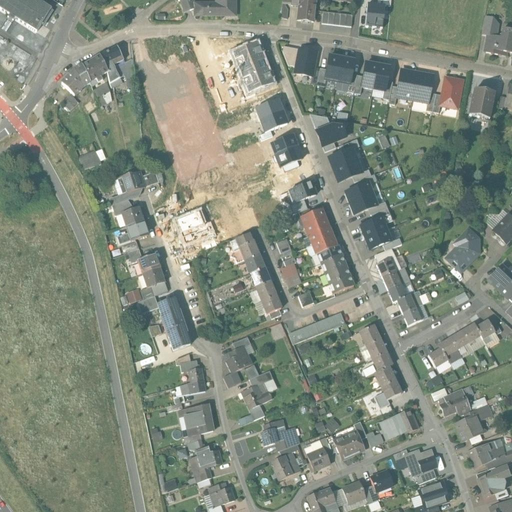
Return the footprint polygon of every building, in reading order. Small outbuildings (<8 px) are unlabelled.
[(51,10),(35,0),(0,0),(0,10),(9,16),(8,19),(13,22),(15,19),(27,27),(36,33),(51,10)] [(187,0),(181,2),(185,14),(192,12),(187,0)] [(193,0),(187,0),(192,12),(195,10),(195,5),(193,0)] [(217,0),(217,5),(202,5),(202,15),(202,17),(225,17),(225,15),(235,15),(235,0),(217,0)] [(291,0),(291,5),(291,7),(298,8),(298,6),(300,6),(299,13),(297,13),(297,21),(297,22),(314,23),(313,23),(314,7),(315,7),(315,0),(291,0)] [(384,7),(367,5),(365,28),(382,30),(384,7)] [(352,17),(323,13),(321,25),(351,29),(352,17)] [(511,32),(502,30),(501,39),(487,37),(484,54),(501,57),(502,53),(511,55),(511,32)] [(163,63),(160,41),(144,43),(146,65),(163,63)] [(256,45),(231,55),(248,96),(273,86),(266,69),(265,69),(262,63),(263,62),(256,45)] [(117,48),(99,57),(107,74),(114,70),(112,67),(117,64),(116,60),(121,58),(117,48)] [(295,68),(299,51),(283,48),(282,53),(288,67),(295,68)] [(299,51),(295,68),(294,75),(312,78),(316,54),(299,51)] [(99,57),(82,67),(90,84),(107,74),(99,57)] [(325,82),(336,84),(341,60),(329,57),(326,71),(325,82)] [(123,77),(125,82),(134,81),(131,60),(124,63),(121,58),(116,60),(117,64),(123,77)] [(354,62),(341,60),(336,84),(348,86),(349,86),(351,76),(354,62)] [(110,85),(111,90),(122,84),(120,79),(123,77),(117,64),(112,67),(114,70),(116,79),(111,82),(112,84),(110,85)] [(361,89),(373,91),(377,67),(366,64),(363,78),(361,88),(361,89)] [(82,67),(74,72),(61,85),(74,97),(82,88),(90,84),(82,67)] [(389,69),(377,67),(373,91),(384,93),(386,83),(389,69)] [(114,70),(107,74),(109,83),(111,82),(116,79),(114,70)] [(324,89),(325,82),(326,71),(320,70),(316,87),(324,89)] [(396,99),(412,102),(417,74),(401,71),(397,88),(396,99)] [(433,77),(417,74),(412,102),(427,105),(428,105),(429,95),(433,77)] [(357,77),(351,76),(349,86),(348,86),(347,93),(353,95),(357,77)] [(360,96),(361,89),(361,88),(363,78),(357,77),(353,95),(360,96)] [(462,82),(445,79),(441,97),(439,107),(440,107),(457,111),(462,82)] [(125,82),(125,89),(134,88),(134,81),(125,82)] [(392,84),(386,83),(384,93),(382,100),(389,101),(391,87),(392,84)] [(106,85),(93,93),(96,101),(103,97),(109,93),(106,85)] [(395,106),(396,99),(397,88),(391,87),(389,101),(388,105),(395,106)] [(493,95),(474,91),(469,117),(488,121),(493,95)] [(109,93),(103,97),(105,99),(107,104),(111,102),(109,93)] [(71,95),(61,103),(69,112),(78,104),(71,95)] [(428,105),(427,105),(425,112),(432,113),(435,96),(429,95),(428,105)] [(439,107),(441,97),(435,96),(432,113),(438,115),(440,107),(439,107)] [(99,108),(107,104),(105,99),(103,97),(96,101),(99,108)] [(506,99),(501,98),(498,110),(503,111),(504,108),(506,99)] [(260,123),(282,114),(277,102),(255,110),(260,123)] [(326,111),(316,109),(314,117),(324,119),(326,111)] [(282,114),(260,123),(265,134),(270,132),(287,126),(282,114)] [(309,116),(316,133),(330,128),(327,119),(309,116)] [(316,133),(322,149),(333,144),(345,139),(340,129),(332,127),(330,128),(316,133)] [(272,138),(270,132),(265,134),(259,137),(261,142),(272,138)] [(384,150),(392,147),(387,135),(379,138),(384,150)] [(274,158),(298,148),(294,136),(269,146),(274,158)] [(339,148),(342,155),(351,151),(352,151),(359,149),(356,141),(339,148)] [(94,143),(77,150),(85,171),(103,164),(94,143)] [(333,144),(322,149),(324,154),(335,150),(333,144)] [(303,161),(298,148),(274,158),(279,170),(303,161)] [(333,171),(356,162),(352,151),(351,151),(342,155),(329,160),(333,171)] [(361,174),(356,162),(333,171),(338,184),(352,179),(361,175),(361,174)] [(354,184),(357,183),(371,178),(368,171),(361,174),(361,175),(352,179),(354,184)] [(148,176),(140,179),(139,174),(131,177),(131,176),(122,179),(128,195),(152,187),(148,176)] [(155,174),(148,176),(152,187),(158,184),(155,174)] [(368,185),(368,186),(376,183),(374,176),(371,178),(357,183),(359,189),(368,185)] [(311,184),(288,193),(293,205),(304,201),(315,196),(311,184)] [(349,206),(372,196),(368,186),(368,185),(359,189),(345,194),(349,206)] [(188,186),(166,195),(173,211),(194,202),(188,186)] [(377,208),(376,207),(372,196),(349,206),(354,217),(368,211),(377,208)] [(307,210),(304,201),(293,205),(289,207),(293,216),(298,214),(307,210)] [(122,204),(111,207),(113,214),(124,210),(122,204)] [(368,211),(370,217),(387,210),(384,204),(376,207),(377,208),(368,211)] [(138,210),(121,216),(126,229),(143,223),(138,210)] [(307,210),(298,214),(300,219),(311,215),(309,210),(307,210)] [(387,210),(370,217),(372,222),(382,219),(383,222),(391,219),(387,210)] [(300,219),(304,229),(325,220),(321,211),(311,215),(300,219)] [(175,223),(180,235),(204,225),(199,214),(175,223)] [(511,220),(508,217),(492,233),(505,245),(511,238),(511,220)] [(364,241),(387,232),(383,222),(382,219),(372,222),(358,228),(362,237),(360,238),(362,242),(364,241)] [(325,220),(304,229),(307,238),(308,238),(329,230),(325,220)] [(143,223),(126,229),(131,242),(148,237),(143,223)] [(208,224),(204,225),(180,235),(185,247),(200,241),(213,236),(208,224)] [(329,230),(308,238),(311,247),(333,239),(329,230)] [(468,231),(454,246),(456,248),(456,252),(447,262),(460,274),(478,255),(478,241),(468,231)] [(392,243),(387,232),(364,241),(368,253),(382,247),(392,244),(392,243)] [(213,236),(200,241),(204,251),(217,246),(213,236)] [(247,236),(236,241),(240,251),(232,254),(230,258),(234,260),(236,265),(244,262),(257,256),(252,243),(250,243),(247,236)] [(333,239),(311,247),(315,256),(317,256),(336,248),(333,239)] [(286,240),(276,244),(278,250),(288,246),(286,240)] [(392,244),(382,247),(385,253),(391,251),(401,246),(399,240),(392,243),(392,244)] [(288,246),(278,250),(280,255),(290,251),(288,246)] [(336,248),(317,256),(321,266),(341,257),(337,248),(336,248)] [(378,266),(394,258),(391,251),(385,253),(374,257),(378,266)] [(139,252),(128,255),(130,261),(141,258),(139,252)] [(257,256),(244,262),(250,275),(263,270),(257,256)] [(154,257),(138,263),(142,276),(159,270),(154,257)] [(341,257),(321,266),(325,275),(345,267),(341,257)] [(378,266),(376,267),(382,279),(400,271),(394,258),(378,266)] [(294,259),(284,263),(286,268),(296,264),(294,259)] [(345,267),(325,275),(329,285),(349,277),(345,267)] [(511,272),(509,270),(507,273),(501,268),(491,279),(495,282),(491,286),(507,301),(511,296),(511,272)] [(159,270),(142,276),(147,290),(164,284),(159,270)] [(263,270),(250,275),(256,289),(269,283),(263,270)] [(400,271),(382,279),(387,292),(399,287),(408,283),(403,270),(400,271)] [(349,277),(329,285),(333,296),(353,287),(349,277)] [(269,283),(256,289),(261,302),(274,296),(269,283)] [(399,287),(387,292),(393,304),(396,303),(403,300),(401,295),(403,294),(399,287)] [(152,292),(141,296),(143,302),(154,298),(152,292)] [(309,293),(298,297),(302,308),(313,304),(309,293)] [(274,296),(261,302),(267,316),(280,310),(274,296)] [(403,300),(396,303),(402,316),(413,311),(411,306),(413,306),(409,297),(403,300)] [(143,302),(137,304),(141,315),(158,310),(157,306),(155,298),(154,298),(143,302)] [(157,306),(158,310),(162,321),(161,321),(167,338),(168,337),(173,352),(190,346),(185,334),(186,334),(179,312),(178,313),(174,301),(157,306)] [(413,311),(402,316),(408,329),(419,324),(417,319),(418,319),(415,310),(413,311)] [(340,315),(315,325),(319,336),(345,325),(340,315)] [(487,323),(475,330),(480,339),(481,340),(486,338),(486,339),(494,334),(489,326),(487,323)] [(501,335),(494,323),(489,326),(494,334),(496,338),(501,335)] [(315,325),(304,329),(308,340),(319,336),(315,325)] [(473,327),(462,334),(468,344),(472,342),(473,343),(480,339),(475,330),(473,327)] [(372,328),(359,334),(366,347),(378,341),(372,328)] [(304,329),(288,335),(292,346),(308,340),(304,329)] [(349,332),(339,337),(342,343),(352,338),(349,332)] [(462,334),(450,341),(456,351),(461,349),(462,350),(469,346),(468,344),(462,334)] [(246,339),(231,345),(235,352),(242,348),(249,345),(246,339)] [(378,341),(366,347),(372,360),(384,354),(378,341)] [(450,341),(438,348),(447,363),(449,366),(461,359),(457,353),(456,351),(450,341)] [(235,352),(229,355),(231,361),(226,363),(231,375),(250,366),(242,348),(235,352)] [(440,351),(428,358),(434,369),(439,366),(440,367),(447,363),(440,351)] [(384,354),(372,360),(375,366),(365,371),(368,378),(375,375),(387,369),(391,367),(384,354)] [(189,356),(175,361),(177,367),(179,367),(179,366),(190,364),(189,356)] [(190,364),(179,366),(179,367),(181,375),(188,374),(190,386),(203,383),(200,370),(197,371),(196,363),(190,364)] [(387,369),(375,375),(381,388),(393,382),(387,369)] [(436,386),(441,383),(436,372),(431,375),(436,386)] [(393,382),(381,388),(388,402),(399,396),(393,382)] [(190,386),(187,387),(189,396),(205,393),(203,383),(190,386)] [(254,388),(247,392),(249,397),(256,394),(257,394),(254,388)] [(447,397),(437,401),(438,403),(445,419),(456,414),(458,413),(468,409),(465,401),(469,400),(468,398),(472,396),(469,388),(447,397)] [(444,390),(430,396),(434,404),(438,403),(437,401),(447,397),(444,390)] [(180,392),(171,394),(172,401),(181,398),(180,392)] [(249,397),(244,400),(249,412),(261,406),(256,394),(249,397)] [(483,400),(473,405),(473,407),(477,405),(482,409),(487,407),(483,400)] [(468,409),(458,413),(460,418),(481,410),(482,409),(477,405),(473,407),(468,409)] [(200,408),(186,411),(187,417),(184,418),(188,438),(189,439),(200,436),(198,428),(211,425),(208,412),(202,414),(200,408)] [(465,421),(459,423),(460,425),(454,427),(461,444),(484,435),(479,423),(486,420),(481,410),(463,417),(465,421)] [(409,412),(380,425),(387,440),(404,433),(405,436),(417,431),(409,412)] [(330,432),(341,428),(337,420),(327,423),(330,432)] [(319,433),(327,430),(324,422),(317,425),(319,433)] [(284,432),(282,423),(265,428),(267,434),(261,435),(264,448),(275,444),(279,443),(282,452),(295,447),(298,446),(293,430),(284,432)] [(360,424),(353,426),(356,434),(360,442),(366,439),(365,437),(360,424)] [(356,434),(333,444),(337,452),(341,462),(364,452),(360,442),(356,434)] [(374,438),(372,434),(365,437),(366,439),(370,449),(383,443),(380,435),(374,438)] [(200,436),(189,439),(188,438),(183,439),(185,446),(187,446),(200,442),(201,442),(200,436)] [(333,444),(331,438),(325,441),(331,455),(337,452),(333,444)] [(331,455),(325,441),(319,444),(321,450),(322,450),(326,458),(331,455)] [(200,442),(187,446),(189,451),(201,447),(200,442)] [(492,443),(467,454),(474,471),(486,466),(496,462),(495,461),(492,453),(496,452),(492,443)] [(282,452),(280,453),(283,459),(292,454),(297,452),(295,447),(282,452)] [(210,448),(195,452),(201,471),(221,465),(217,452),(211,454),(210,448)] [(181,460),(190,458),(188,450),(179,452),(181,460)] [(321,450),(306,457),(313,473),(329,466),(326,458),(322,450),(321,450)] [(283,459),(277,462),(278,465),(274,467),(275,470),(273,471),(279,482),(296,474),(291,462),(295,460),(292,454),(283,459)] [(426,459),(417,462),(422,474),(433,470),(436,469),(432,457),(426,459)] [(496,462),(486,466),(488,472),(500,468),(497,460),(495,461),(496,462)] [(492,476),(477,481),(485,500),(495,496),(504,492),(505,485),(503,480),(510,478),(509,477),(506,469),(506,468),(491,474),(492,476)] [(433,470),(422,474),(418,475),(420,481),(436,475),(433,470)] [(386,473),(370,479),(372,487),(375,494),(376,494),(392,487),(386,473)] [(176,480),(165,483),(169,493),(180,490),(176,480)] [(358,484),(342,491),(348,506),(364,500),(364,499),(361,491),(358,484)] [(222,485),(207,490),(209,497),(218,494),(218,493),(224,491),(222,485)] [(372,487),(367,489),(373,504),(379,502),(376,494),(375,494),(372,487)] [(224,491),(218,493),(218,494),(209,497),(213,509),(234,502),(230,489),(224,491)] [(373,504),(367,489),(361,491),(364,499),(364,500),(366,507),(373,504)] [(329,490),(306,499),(311,511),(315,511),(326,507),(334,503),(329,490)] [(438,492),(429,495),(433,507),(447,503),(443,490),(438,492)] [(506,492),(495,496),(497,501),(508,497),(506,492)] [(511,511),(511,507),(511,503),(502,506),(501,505),(494,507),(495,511),(511,511)]
